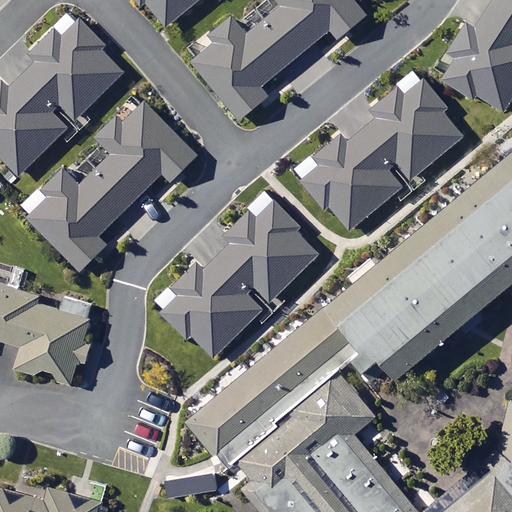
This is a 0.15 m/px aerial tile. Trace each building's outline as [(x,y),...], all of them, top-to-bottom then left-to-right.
[(219,0),(136,0),(163,32),(201,0),(212,0),(215,3),(219,0)] [(367,16),(352,0),(275,0),(282,9),(248,38),(233,21),(213,38),(217,43),(191,65),(239,122),(269,97),(262,89),(330,31),(338,41),(367,16)] [(511,102),(511,0),(496,0),(476,31),(466,25),(434,75),(502,119),(511,102)] [(0,164),(16,181),(127,73),(71,16),(30,55),(38,64),(11,91),(3,83),(0,85),(0,164)] [(466,137),(417,75),(372,111),(379,120),(348,145),(341,137),(298,171),(347,232),(466,137)] [(198,157),(145,103),(101,145),(112,157),(84,184),(66,166),(19,210),(80,273),(108,246),(99,237),(163,176),(170,184),(198,157)] [(511,141),(321,303),(355,343),(347,350),(368,376),(383,364),(392,375),(511,273),(511,141)] [(226,237),(233,245),(207,271),(194,258),(153,299),(215,361),(315,262),(295,241),(304,232),(268,195),(226,237)] [(72,386),(90,342),(84,340),(96,310),(62,296),(58,308),(0,285),(0,339),(25,349),(19,365),(36,372),(50,373),(61,382),(72,386)] [(355,343),(321,303),(185,417),(227,466),(234,460),(277,424),(273,419),(335,366),(332,362),(347,350),(355,343)] [(511,511),(511,398),(506,397),(495,444),(418,509),(353,430),(375,413),(335,366),(273,419),(277,424),(234,460),(249,477),(238,485),(260,511),(511,511)] [(38,488),(40,480),(21,476),(20,484),(0,479),(0,511),(99,511),(101,503),(38,488)]
